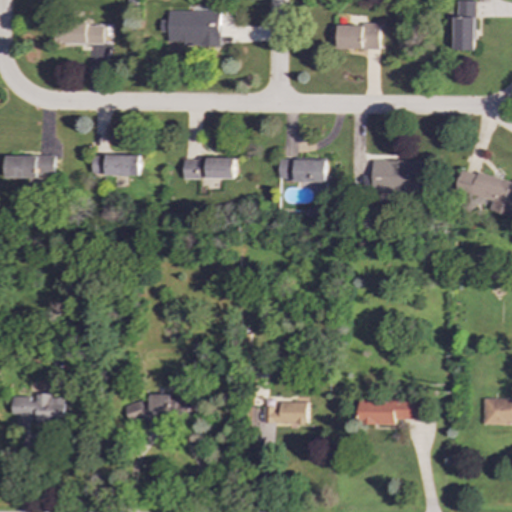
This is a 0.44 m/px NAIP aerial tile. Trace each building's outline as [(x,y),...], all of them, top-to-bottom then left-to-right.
[(475,51),(475,1),(455,1),(454,50),(475,51)] [(220,47),(220,11),(168,12),(168,42),(185,42),(185,47),(220,47)] [(55,44),(89,45),(89,54),(110,54),(111,25),(56,23),(55,44)] [(338,24),(338,49),(379,50),(380,25),(338,24)] [(142,157),(93,155),(93,175),(141,176),(142,157)] [(6,157),(7,179),(56,178),(56,156),(6,157)] [(184,178),(235,179),(236,159),(184,158),(184,178)] [(279,159),(279,180),(327,181),(327,160),(279,159)] [(425,161),(373,160),(372,192),(393,192),(393,202),(406,203),(406,191),(424,191),(425,161)] [(511,216),(511,182),(461,169),(455,191),(493,200),(490,211),(511,216)] [(65,395),(31,394),(31,416),(36,416),(36,423),(64,424),(65,395)] [(196,418),(196,395),(149,396),(149,403),(126,404),(127,419),(196,418)] [(395,425),(395,419),(422,420),(422,400),(358,399),(357,424),(395,425)] [(511,399),(483,399),(482,424),(511,424),(511,399)] [(307,403),(279,402),(279,407),(263,407),(262,423),(307,424),(307,403)]
